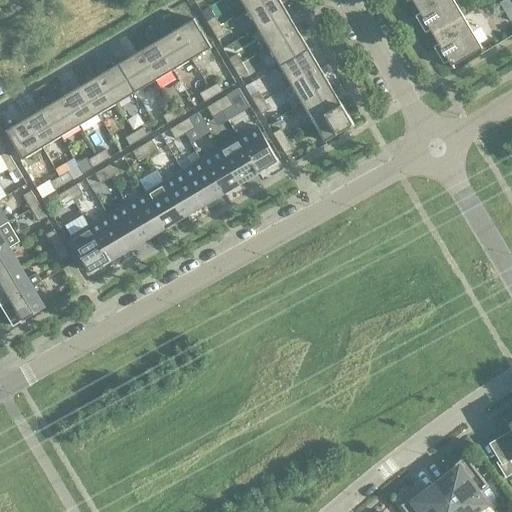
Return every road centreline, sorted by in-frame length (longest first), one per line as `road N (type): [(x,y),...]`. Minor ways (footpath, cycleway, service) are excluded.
road 1 (unclassified): [(0,391),(434,150)]
road 2 (residential): [(511,384),(342,511)]
road 3 (unclassified): [(345,0),(434,150)]
road 4 (unclassified): [(434,150),(511,283)]
